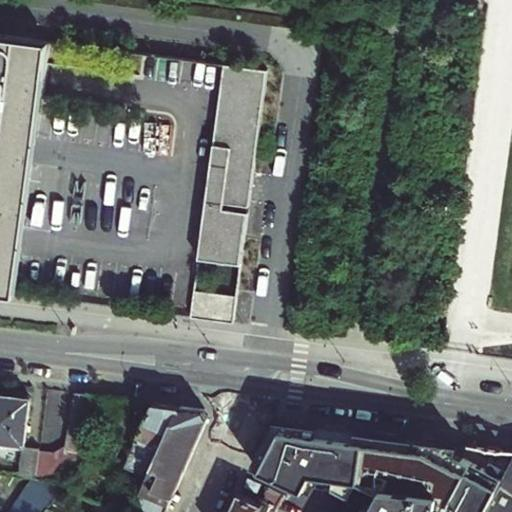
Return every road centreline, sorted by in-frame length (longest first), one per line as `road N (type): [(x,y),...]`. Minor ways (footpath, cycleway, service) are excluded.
road 1 (residential): [(263,359),(153,347),(20,346)]
road 2 (residential): [(254,385),(493,411)]
road 3 (residential): [(20,346),(254,385)]
road 4 (residential): [(493,411),(263,359)]
road 5 (residential): [(198,511),(254,385)]
